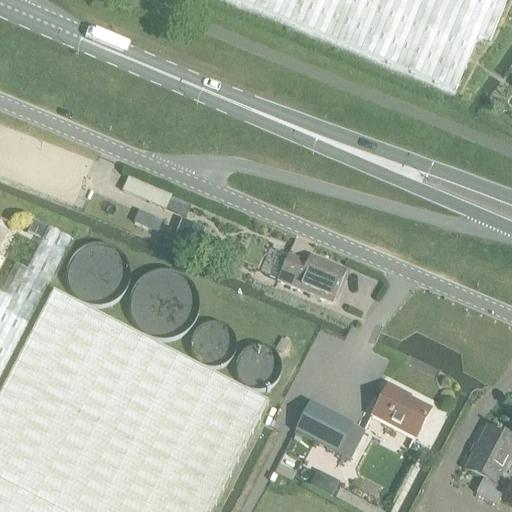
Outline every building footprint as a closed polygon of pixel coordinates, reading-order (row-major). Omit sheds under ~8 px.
[(233,0),(454,92),(478,37),(490,42),(507,0),(233,0)] [(189,209),(170,200),(165,212),(184,221),(189,209)] [(138,213),(133,225),(149,232),(154,222),(154,221),(138,213)] [(194,256),(204,232),(180,222),(170,246),(194,256)] [(0,380),(71,243),(46,231),(26,274),(14,267),(0,294),(0,380)] [(81,241),(65,286),(113,303),(129,258),(81,241)] [(330,306),(345,273),(309,258),(305,266),(288,258),(277,284),(330,306)] [(162,266),(127,307),(169,342),(204,301),(162,266)] [(0,511),(211,511),(265,407),(52,297),(0,398),(0,511)] [(192,349),(225,363),(237,335),(203,321),(192,349)] [(284,363),(255,342),(237,367),(266,388),(284,363)] [(414,441),(429,411),(401,397),(402,395),(386,387),(370,419),(414,441)] [(293,435),(288,446),(303,454),(309,443),(338,457),(348,462),(363,433),(356,429),(352,427),(308,405),(293,435)] [(475,496),(496,508),(503,492),(494,488),(511,452),(511,442),(487,430),(465,473),(482,482),(475,496)] [(274,475),(313,496),(313,495),(323,477),(300,465),(295,475),(278,466),(274,475)] [(327,475),(318,492),(355,511),(381,511),(378,503),(359,492),(345,497),(335,492),(339,483),(337,476),(331,473),(327,475)]
